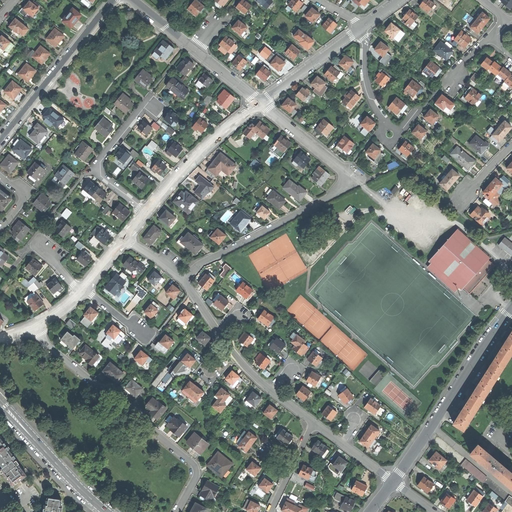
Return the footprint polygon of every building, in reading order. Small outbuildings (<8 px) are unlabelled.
[(196,16),(204,6),(205,6),(197,0),(194,0),(188,9),(193,13),(196,16)] [(214,0),(209,0),(220,9),(222,7),(214,0)] [(242,0),(239,3),(236,7),(244,14),(251,6),(243,0),(242,0)] [(271,0),(266,0),(263,5),(267,9),(273,1),(271,0)] [(292,0),(289,3),(288,5),(296,12),(298,13),(300,11),(301,9),(300,8),(303,4),(298,0),(292,0)] [(353,0),(353,1),(358,5),(364,10),(369,4),(367,3),(369,0),(353,0)] [(432,8),(435,4),(429,0),(424,0),(423,2),(420,6),(428,13),(432,8)] [(511,0),(503,0),(502,2),(510,9),(511,6),(511,0)] [(32,16),(39,9),(38,8),(39,6),(34,2),(33,4),(32,3),(30,1),(27,5),(24,9),(23,8),(20,12),(25,16),(28,13),(32,16)] [(207,8),(204,6),(196,16),(193,13),(191,15),(197,20),(202,14),(207,8)] [(312,8),(305,17),(309,20),(313,23),(320,14),(315,11),(312,8)] [(68,17),(65,22),(71,27),(75,23),(81,15),(73,9),(67,16),(68,17)] [(406,14),(403,18),(407,22),(405,24),(413,30),(417,25),(414,22),(418,17),(409,10),(406,14)] [(477,15),(474,18),(484,26),(490,19),(486,16),(482,13),(479,17),(477,15)] [(329,18),(322,27),(330,33),(332,34),(335,30),(334,29),(337,25),(332,21),(329,18)] [(481,29),(484,26),(474,18),(471,22),(473,24),(470,27),(478,33),(481,29)] [(24,35),(29,29),(16,19),(13,22),(10,26),(13,29),(12,31),(16,35),(19,31),(24,35)] [(241,35),(244,31),(247,27),(245,26),(242,23),(239,21),(236,23),(232,28),(241,35)] [(388,27),(385,31),(398,42),(404,34),(391,24),(388,27)] [(55,29),(47,39),(56,46),(60,42),(64,36),(55,29)] [(300,43),(308,49),(311,45),(314,41),(306,35),(299,30),(294,36),(295,37),(295,38),(300,42),(300,43)] [(456,41),(464,48),(468,43),(471,39),(462,31),(457,37),(455,35),(451,39),(455,42),(456,41)] [(0,51),(1,53),(3,50),(4,50),(10,42),(2,36),(0,38),(0,51)] [(222,41),(219,44),(221,46),(227,51),(230,53),(231,54),(237,46),(234,44),(235,43),(226,36),(222,41)] [(163,40),(160,44),(162,46),(156,52),(165,59),(169,53),(173,48),(163,40)] [(378,46),(375,50),(383,57),(386,52),(389,49),(381,42),(378,46)] [(441,42),(434,50),(444,57),(442,59),(447,63),(448,61),(446,60),(448,58),(453,52),(441,42)] [(292,45),(290,44),(287,48),(289,49),(285,53),(294,60),(297,55),(300,51),(292,45)] [(41,46),(35,54),(32,51),(29,55),(32,58),(33,57),(42,64),(47,58),(50,54),(41,46)] [(266,59),(272,52),(265,47),(260,54),(266,59)] [(392,57),(386,52),(383,57),(379,61),(385,66),(392,57)] [(242,67),(245,64),(247,61),(243,58),(239,55),(232,63),(236,66),(240,70),(242,67)] [(272,58),(269,62),(271,64),(279,71),(282,67),(285,63),(277,56),(274,60),(272,58)] [(343,59),(339,64),(347,70),(349,72),(352,68),(350,66),(354,62),(346,56),(343,59)] [(185,58),(177,69),(185,75),(194,64),(189,60),(185,58)] [(487,58),(481,65),(488,70),(489,69),(488,69),(493,63),(489,60),(487,58)] [(437,76),(442,70),(439,68),(431,61),(422,71),(428,76),(427,77),(433,82),(437,76)] [(497,75),(497,74),(502,68),(498,65),(494,62),(493,63),(488,69),(489,69),(497,75)] [(27,64),(18,74),(28,82),(32,76),(36,71),(27,64)] [(342,73),(340,71),(341,70),(335,65),(333,68),(331,66),(328,70),(325,75),(333,81),(337,77),(338,78),(342,73)] [(257,75),(260,78),(265,81),(268,77),(271,73),(263,66),(256,74),(257,75)] [(502,68),(497,74),(505,81),(510,75),(511,73),(507,70),(503,67),(502,68)] [(143,70),(135,80),(146,88),(150,83),(152,80),(149,77),(150,76),(143,70)] [(382,73),(389,79),(390,80),(392,77),(384,71),(382,73)] [(383,86),(389,79),(382,73),(381,74),(379,73),(377,76),(378,77),(376,80),(380,84),(383,86)] [(475,73),(470,79),(476,84),(481,78),(475,73)] [(205,74),(196,84),(200,87),(203,84),(207,87),(213,80),(208,77),(205,74)] [(511,76),(510,75),(505,81),(503,84),(511,90),(511,88),(511,76)] [(314,80),(311,84),(316,88),(313,91),(320,97),(326,90),(323,87),(326,83),(317,77),(314,80)] [(172,78),(166,86),(169,89),(174,93),(181,85),(182,83),(178,81),(177,82),(172,78)] [(420,93),(427,85),(421,80),(419,83),(415,80),(414,81),(413,80),(405,90),(410,94),(409,96),(415,101),(420,93)] [(13,81),(4,91),(14,99),(18,94),(22,89),(13,81)] [(181,85),(174,93),(178,96),(182,99),(189,91),(181,85)] [(466,92),(461,99),(467,103),(468,101),(474,105),(482,95),(473,88),(472,88),(470,87),(466,92)] [(304,101),(306,103),(309,99),(307,97),(310,94),(309,93),(310,91),(307,89),(305,90),(302,88),(299,91),(296,95),(304,101)] [(223,95),(217,102),(226,109),(231,103),(235,98),(225,90),(221,94),(223,95)] [(346,105),(348,102),(353,106),(360,97),(356,94),(352,90),(349,94),(347,93),(345,96),(346,97),(342,102),(346,105)] [(123,94),(115,104),(126,113),(130,108),(133,104),(126,99),(127,97),(123,94)] [(209,95),(201,104),(205,107),(212,98),(209,95)] [(439,99),(435,103),(447,113),(454,104),(442,95),(439,99)] [(396,97),(388,108),(394,112),(392,113),(398,118),(403,112),(407,107),(405,105),(405,104),(396,97)] [(290,113),(290,112),(294,108),(296,105),(288,98),(286,102),(282,106),(290,113)] [(47,112),(43,116),(56,127),(59,123),(60,124),(64,119),(50,108),(47,112)] [(427,114),(424,118),(433,124),(434,125),(437,121),(436,120),(439,116),(430,110),(427,114)] [(168,114),(164,119),(171,125),(174,120),(177,123),(180,118),(171,111),(168,114)] [(367,117),(359,126),(363,130),(365,128),(369,131),(375,123),(371,120),(367,117)] [(103,118),(95,128),(106,137),(110,132),(113,129),(110,126),(111,125),(103,118)] [(200,118),(192,128),(196,131),(198,129),(202,132),(205,129),(208,125),(200,118)] [(317,128),(315,130),(319,134),(326,140),(331,134),(329,133),(334,127),(324,119),(316,128),(317,128)] [(142,124),(138,128),(142,131),(141,133),(145,136),(146,135),(147,135),(152,128),(144,121),(142,124)] [(497,126),(506,134),(509,130),(511,127),(505,121),(501,125),(499,123),(497,126)] [(154,122),(151,126),(157,130),(160,126),(154,122)] [(256,127),(254,129),(259,132),(257,134),(263,138),(270,130),(264,125),(260,122),(256,127)] [(33,132),(30,136),(38,143),(40,141),(45,135),(48,132),(37,123),(34,127),(35,129),(33,132)] [(248,127),(243,133),(250,138),(255,132),(257,134),(259,132),(254,129),(256,127),(252,124),(249,128),(248,127)] [(416,129),(412,133),(421,139),(422,140),(425,136),(424,135),(427,131),(419,125),(416,129)] [(506,134),(497,126),(494,129),(496,131),(492,135),(499,141),(503,137),(506,134)] [(169,127),(166,130),(172,135),(175,131),(169,127)] [(492,135),(496,131),(494,129),(491,127),(487,131),(492,135)] [(284,152),(291,144),(286,139),(281,136),(275,143),(279,146),(278,148),(284,152)] [(337,145),(336,148),(341,152),(347,157),(352,151),(350,150),(355,144),(344,136),(337,145)] [(476,154),(481,158),(483,155),(486,152),(484,151),(487,147),(487,146),(488,145),(485,143),(484,144),(475,137),(469,145),(478,152),(476,154)] [(17,145),(13,150),(16,152),(15,154),(20,158),(21,156),(24,159),(32,149),(21,140),(17,145)] [(152,140),(147,146),(153,151),(158,145),(152,140)] [(402,145),(399,150),(403,153),(401,156),(405,159),(407,156),(414,148),(405,141),(402,145)] [(81,147),(75,154),(84,161),(89,154),(93,150),(83,142),(80,146),(81,147)] [(174,142),(166,152),(170,156),(172,153),(176,157),(180,152),(182,149),(174,142)] [(368,158),(377,165),(385,155),(380,152),(381,150),(373,144),(366,152),(368,154),(370,155),(368,158)] [(464,167),(463,168),(468,173),(471,169),(473,167),(471,165),(475,162),(475,161),(470,156),(470,157),(458,147),(452,155),(456,159),(464,167)] [(119,152),(116,155),(120,159),(119,160),(123,164),(130,155),(123,150),(122,148),(119,152)] [(133,149),(130,152),(125,148),(123,150),(130,155),(135,159),(139,154),(133,149)] [(285,153),(284,152),(278,148),(274,152),(281,158),(285,153)] [(305,155),(301,152),(294,161),(303,168),(311,159),(305,155)] [(214,162),(208,169),(216,175),(223,168),(230,173),(236,166),(221,153),(214,162)] [(273,153),(265,161),(271,166),(278,158),(273,153)] [(5,160),(1,165),(10,173),(18,163),(9,155),(5,160)] [(255,158),(250,164),(254,167),(259,161),(255,158)] [(159,160),(151,170),(155,173),(157,171),(161,174),(164,170),(167,167),(159,160)] [(395,161),(388,165),(390,170),(399,165),(395,161)] [(35,162),(27,172),(30,175),(31,175),(29,178),(34,182),(39,176),(40,177),(46,171),(44,170),(45,169),(44,169),(40,165),(35,162)] [(137,171),(140,167),(135,163),(132,166),(132,167),(137,171)] [(62,170),(57,177),(65,184),(70,178),(74,173),(64,165),(61,169),(62,170)] [(320,167),(316,171),(318,172),(312,179),(321,186),(329,175),(324,170),(320,167)] [(207,169),(205,172),(214,179),(216,176),(207,169)] [(444,175),(453,183),(457,179),(459,176),(452,169),(449,173),(447,172),(444,175)] [(139,172),(132,181),(142,189),(146,184),(149,180),(139,172)] [(443,180),(440,184),(447,190),(450,186),(453,183),(444,175),(441,178),(443,180)] [(210,191),(214,187),(200,176),(198,179),(196,181),(201,185),(195,192),(202,198),(206,194),(209,190),(210,191)] [(503,184),(499,181),(495,178),(493,181),(489,185),(497,191),(503,184)] [(503,184),(497,191),(500,194),(508,185),(501,179),(499,181),(503,184)] [(289,180),(283,188),(300,201),(303,196),(307,192),(299,186),(298,187),(289,180)] [(81,192),(87,197),(89,194),(92,196),(99,188),(94,184),(90,181),(81,192)] [(490,199),(497,191),(489,185),(487,188),(483,193),(486,195),(489,197),(490,199)] [(99,188),(92,196),(101,203),(107,195),(102,191),(99,188)] [(0,208),(2,210),(12,198),(0,189),(0,208)] [(269,196),(267,199),(279,209),(283,204),(286,201),(273,191),(269,196)] [(500,194),(497,191),(490,199),(490,202),(494,205),(499,204),(499,199),(497,198),(500,194)] [(179,196),(174,201),(189,213),(198,201),(186,192),(184,194),(182,192),(179,196)] [(42,194),(34,204),(44,212),(48,208),(51,204),(44,198),(46,197),(42,194)] [(120,204),(113,213),(123,220),(130,212),(125,208),(120,204)] [(107,206),(102,212),(106,214),(111,208),(107,206)] [(262,206),(257,213),(265,219),(267,216),(270,212),(262,206)] [(490,217),(487,215),(482,210),(478,207),(474,210),(471,215),(479,222),(478,223),(482,226),(490,217)] [(67,208),(62,215),(65,218),(70,211),(67,208)] [(169,226),(172,222),(175,218),(166,210),(166,211),(165,210),(163,213),(163,214),(163,215),(159,219),(169,226)] [(228,210),(221,218),(225,222),(232,214),(228,210)] [(233,218),(229,223),(240,232),(247,224),(252,217),(244,211),(242,213),(240,211),(234,219),(233,218)] [(62,220),(55,230),(59,233),(64,237),(68,231),(69,232),(72,228),(62,220)] [(15,230),(12,233),(15,235),(13,237),(17,241),(19,238),(21,240),(26,233),(30,229),(20,221),(13,229),(15,230)] [(154,225),(143,239),(147,241),(151,245),(162,231),(154,225)] [(92,234),(94,236),(96,237),(102,230),(98,226),(92,234)] [(428,262),(430,264),(442,274),(441,274),(442,275),(440,276),(445,280),(446,279),(447,279),(458,289),(460,291),(463,288),(469,293),(494,265),(492,263),(492,262),(491,262),(488,260),(491,257),(459,228),(428,262)] [(218,229),(214,233),(211,237),(219,244),(223,240),(223,239),(223,240),(226,237),(225,236),(226,236),(218,229)] [(102,230),(96,237),(100,241),(104,244),(108,239),(110,236),(102,230)] [(188,233),(181,242),(196,254),(200,249),(203,245),(188,233)] [(95,246),(100,241),(96,237),(94,236),(89,242),(95,246)] [(511,243),(511,244),(508,240),(505,238),(499,245),(511,255),(511,243)] [(79,241),(75,245),(81,250),(84,246),(79,241)] [(0,247),(0,263),(2,265),(9,257),(2,251),(3,250),(1,248),(0,247)] [(84,252),(78,259),(86,266),(89,262),(92,258),(89,256),(90,255),(85,251),(84,252)] [(123,265),(127,268),(131,272),(135,268),(141,273),(146,268),(139,262),(138,264),(133,260),(130,257),(123,265)] [(33,259),(27,266),(30,269),(29,271),(35,275),(43,267),(38,262),(33,259)] [(219,275),(224,278),(232,268),(226,263),(223,267),(223,268),(219,275)] [(455,293),(458,289),(447,279),(446,279),(445,280),(440,276),(442,275),(441,274),(442,274),(430,264),(427,267),(455,293)] [(158,281),(162,277),(159,275),(154,271),(148,280),(155,285),(158,281)] [(113,278),(109,283),(119,291),(126,282),(124,279),(120,276),(116,273),(113,278)] [(214,279),(208,275),(206,274),(199,283),(203,287),(207,290),(215,280),(214,279)] [(26,287),(28,287),(31,285),(29,282),(26,279),(22,283),(24,285),(26,287)] [(55,279),(47,286),(54,293),(58,290),(60,292),(64,289),(62,286),(61,286),(59,283),(55,279)] [(33,283),(38,289),(43,284),(41,282),(39,283),(36,280),(33,283)] [(246,298),(247,297),(252,291),(253,290),(243,282),(236,290),(240,294),(246,298)] [(38,289),(33,283),(31,285),(28,287),(28,288),(30,291),(32,290),(34,292),(38,289)] [(115,295),(119,291),(109,283),(105,287),(115,295)] [(174,299),(178,295),(181,291),(178,289),(173,284),(166,293),(174,299)] [(147,293),(138,286),(136,289),(139,292),(136,295),(142,299),(147,293)] [(28,300),(27,301),(35,311),(40,307),(44,304),(36,294),(34,296),(31,293),(25,297),(26,298),(27,299),(28,300)] [(218,308),(222,310),(229,302),(218,293),(213,300),(215,301),(213,304),(216,306),(215,307),(216,308),(218,309),(218,308)] [(152,318),(155,314),(158,310),(157,309),(151,304),(144,312),(149,316),(152,318)] [(95,316),(98,313),(91,307),(88,311),(86,313),(84,315),(85,316),(92,322),(96,317),(95,316)] [(178,317),(187,324),(190,319),(189,318),(192,314),(189,312),(186,309),(183,313),(182,312),(178,317)] [(269,324),(273,318),(274,317),(264,310),(258,319),(263,322),(268,326),(269,324)] [(87,327),(92,322),(85,316),(81,322),(87,327)] [(70,319),(66,324),(72,328),(76,323),(70,319)] [(114,339),(118,334),(121,331),(117,328),(113,325),(114,325),(111,329),(110,329),(107,333),(108,334),(112,338),(114,339)] [(68,331),(61,340),(66,344),(73,349),(81,340),(75,335),(74,336),(68,331)] [(197,338),(205,345),(211,338),(206,334),(202,331),(197,338)] [(490,366),(475,390),(461,412),(453,424),(457,426),(463,430),(511,353),(511,331),(505,342),(490,366)] [(243,344),(247,347),(255,336),(251,333),(249,335),(245,332),(239,340),(243,344)] [(308,347),(303,343),(305,341),(301,338),(294,332),(291,336),(294,339),(291,342),(295,345),(293,348),(296,351),(301,355),(308,347)] [(161,341),(160,342),(165,346),(163,349),(166,351),(174,341),(166,335),(161,341)] [(268,345),(279,353),(282,349),(285,344),(277,338),(273,342),(271,341),(268,345)] [(112,347),(109,344),(104,341),(101,344),(109,350),(112,347)] [(161,350),(163,349),(165,346),(160,342),(159,342),(156,346),(161,350)] [(93,365),(95,367),(103,358),(94,350),(93,351),(86,345),(79,354),(87,360),(86,360),(88,362),(92,365),(93,365)] [(146,360),(149,357),(147,355),(141,350),(134,359),(142,365),(146,360)] [(319,355),(314,351),(307,359),(311,362),(316,366),(322,358),(319,355)] [(270,361),(266,357),(260,353),(256,359),(257,360),(255,363),(260,366),(264,369),(270,361)] [(181,362),(186,365),(187,364),(190,367),(189,368),(190,368),(193,364),(196,360),(188,354),(181,362)] [(187,366),(186,365),(181,362),(181,361),(173,371),(176,373),(186,371),(185,368),(187,366)] [(110,376),(117,382),(124,374),(111,363),(104,372),(110,376)] [(151,384),(156,388),(162,380),(165,383),(172,376),(166,371),(169,368),(166,366),(151,384)] [(232,384),(239,376),(237,375),(233,371),(230,374),(229,374),(226,379),(228,381),(232,384)] [(316,386),(321,377),(321,376),(319,375),(317,374),(312,371),(307,381),(316,386)] [(243,379),(239,376),(232,384),(228,381),(226,382),(233,387),(238,381),(240,383),(243,379)] [(131,393),(136,397),(143,389),(132,380),(125,388),(131,393)] [(183,393),(188,397),(197,387),(193,383),(191,381),(188,385),(187,385),(184,389),(185,390),(183,393)] [(336,386),(340,391),(341,390),(345,387),(341,382),(336,386)] [(304,401),(308,396),(311,392),(302,386),(300,389),(296,395),(298,396),(300,398),(304,401)] [(200,389),(197,387),(188,397),(194,401),(196,399),(198,400),(201,396),(201,395),(204,392),(200,389)] [(216,409),(221,412),(231,399),(228,397),(230,394),(225,391),(221,388),(218,393),(215,396),(218,399),(214,405),(217,408),(216,409)] [(347,389),(343,392),(342,393),(338,395),(345,403),(349,401),(353,397),(347,389)] [(250,395),(247,400),(251,403),(255,406),(262,398),(258,395),(254,392),(251,396),(250,395)] [(154,416),(158,419),(167,408),(159,402),(158,403),(153,398),(146,406),(152,411),(150,413),(154,416)] [(375,414),(376,413),(380,407),(381,406),(371,398),(368,403),(365,407),(369,410),(370,410),(375,414)] [(271,418),(275,414),(277,410),(274,408),(270,405),(268,409),(267,408),(264,413),(271,418)] [(337,412),(333,409),(328,406),(322,414),(323,415),(326,417),(331,421),(333,418),(337,412)] [(380,407),(376,413),(381,417),(386,411),(380,407)] [(175,433),(179,436),(187,427),(178,419),(177,420),(174,418),(168,425),(171,428),(170,429),(175,433)] [(365,433),(374,439),(380,431),(371,425),(368,429),(365,433)] [(282,442),(287,445),(293,437),(283,429),(282,431),(280,429),(275,436),(277,437),(277,438),(282,442)] [(241,437),(252,445),(254,441),(257,438),(253,435),(249,432),(248,433),(245,431),(241,437)] [(194,448),(200,454),(208,444),(195,433),(187,443),(194,448)] [(376,441),(374,439),(365,433),(363,437),(360,441),(368,447),(369,446),(371,448),(376,441)] [(16,458),(13,454),(12,452),(12,451),(10,450),(7,447),(6,448),(5,447),(6,445),(0,437),(0,464),(3,468),(0,470),(13,486),(27,476),(23,470),(14,459),(16,458)] [(252,445),(241,437),(237,442),(240,444),(238,446),(243,449),(247,451),(249,448),(252,445)] [(317,442),(312,449),(316,453),(322,456),(323,455),(325,457),(329,451),(327,449),(328,448),(318,441),(317,442)] [(511,488),(511,473),(508,470),(489,454),(478,445),(470,454),(511,488)] [(213,470),(221,477),(233,463),(218,452),(207,465),(213,470)] [(443,465),(447,460),(436,452),(433,455),(429,460),(434,464),(440,469),(443,465)] [(336,460),(333,465),(341,471),(342,471),(346,467),(344,466),(347,462),(343,459),(340,457),(337,461),(336,460)] [(461,465),(483,483),(487,478),(465,459),(461,465)] [(252,462),(247,469),(251,472),(250,473),(254,476),(261,468),(258,466),(256,464),(256,465),(252,462)] [(338,475),(341,471),(333,465),(331,463),(328,466),(329,469),(338,475)] [(311,475),(313,469),(304,465),(301,470),(299,475),(308,479),(311,475)] [(428,493),(429,491),(433,485),(434,484),(424,477),(421,481),(420,482),(418,485),(422,488),(424,490),(428,493)] [(265,478),(258,487),(263,490),(264,489),(268,492),(270,488),(273,484),(271,483),(265,478)] [(208,499),(211,501),(219,487),(208,481),(205,487),(200,495),(201,495),(199,498),(206,502),(208,499)] [(356,481),(352,489),(352,490),(363,496),(367,486),(361,483),(356,481)] [(481,495),(475,491),(474,490),(467,500),(472,504),(475,506),(483,496),(481,495)] [(496,499),(499,496),(492,491),(489,495),(492,497),(496,499)] [(449,508),(455,500),(451,497),(446,494),(440,502),(444,505),(449,508)] [(345,509),(350,511),(353,505),(355,501),(341,495),(339,500),(343,503),(340,508),(345,510),(345,509)] [(61,511),(62,507),(61,507),(62,500),(48,498),(46,505),(45,505),(44,509),(43,511),(61,511)] [(248,499),(244,506),(248,508),(247,510),(251,511),(250,511),(259,511),(260,511),(261,508),(260,507),(260,505),(257,504),(258,503),(251,500),(251,501),(248,499)] [(290,511),(294,505),(288,502),(286,501),(284,506),(282,510),(285,511),(290,511)] [(190,511),(205,511),(207,509),(196,503),(192,509),(190,511)] [(494,506),(489,503),(483,511),(496,511),(498,510),(494,506)]
